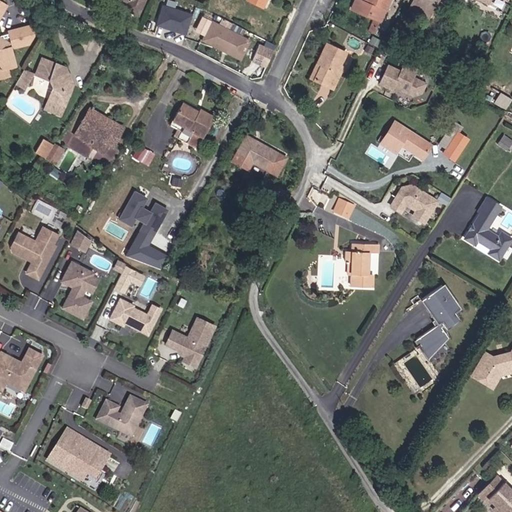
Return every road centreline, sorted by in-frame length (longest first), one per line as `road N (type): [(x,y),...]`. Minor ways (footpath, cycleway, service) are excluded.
road 1 (residential): [(261,97),(294,115),(314,171),(249,280),(254,315),(387,511)]
road 2 (residential): [(50,0),(261,97)]
road 3 (residential): [(0,304),(179,397)]
